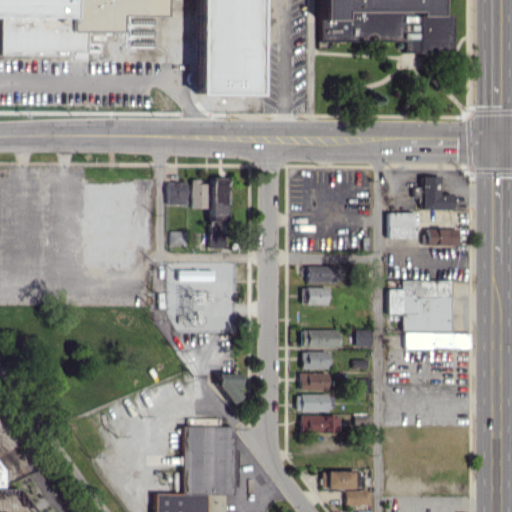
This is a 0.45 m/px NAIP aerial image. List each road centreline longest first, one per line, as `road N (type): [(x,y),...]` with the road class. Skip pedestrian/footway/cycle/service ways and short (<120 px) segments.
road 1 (tertiary): [(0,136),(495,141)]
road 2 (residential): [(267,139),(266,455),(308,511)]
road 3 (primary): [(494,511),(495,309)]
road 4 (primary): [(495,309),(495,141)]
road 5 (primary): [(495,141),(495,0)]
